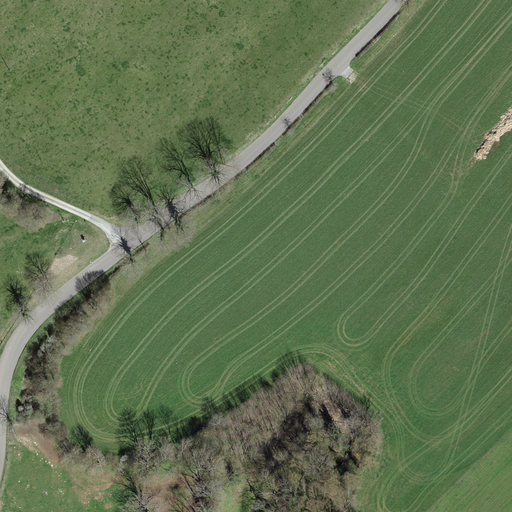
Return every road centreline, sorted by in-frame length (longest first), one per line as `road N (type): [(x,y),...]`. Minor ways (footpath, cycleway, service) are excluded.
road 1 (unclassified): [(0,413),(9,360),(32,322),(272,132),(398,0)]
road 2 (track): [(0,163),(18,183),(100,222),(130,246)]
